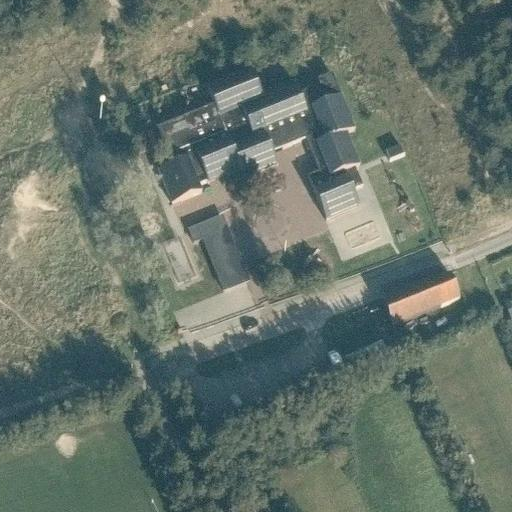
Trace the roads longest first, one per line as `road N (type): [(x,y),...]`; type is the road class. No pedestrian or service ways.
road 1 (unclassified): [(145,379),(511,236)]
road 2 (track): [(145,379),(83,142),(88,78),(107,21),(102,0)]
road 3 (track): [(0,429),(145,379)]
road 4 (residential): [(206,511),(145,379)]
